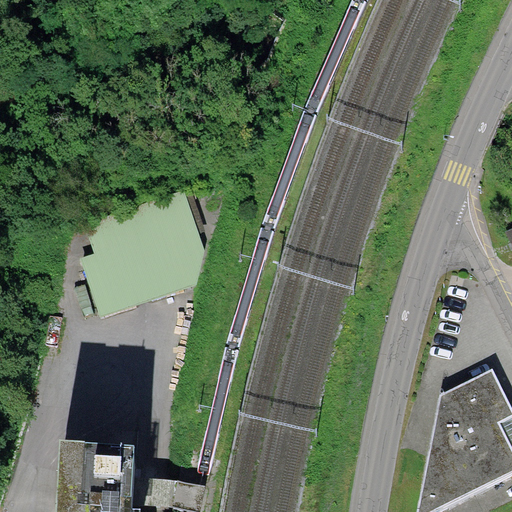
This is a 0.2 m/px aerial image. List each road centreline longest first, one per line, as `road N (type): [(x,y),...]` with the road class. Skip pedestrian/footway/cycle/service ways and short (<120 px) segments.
road 1 (unclassified): [(368,511),(435,220)]
road 2 (unclassified): [(435,220),(511,45)]
road 3 (residential): [(38,511),(88,379),(120,351)]
road 4 (residential): [(435,220),(468,253),(511,337)]
